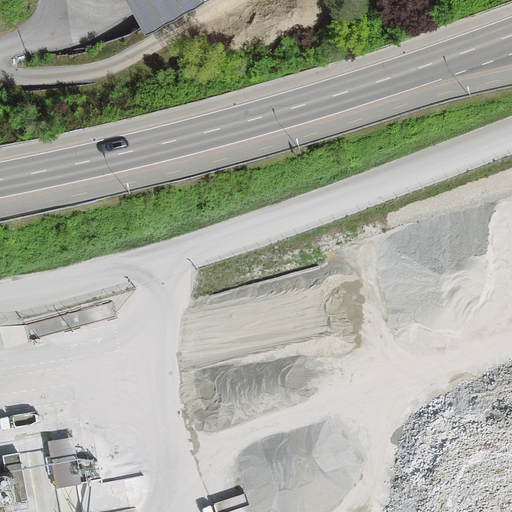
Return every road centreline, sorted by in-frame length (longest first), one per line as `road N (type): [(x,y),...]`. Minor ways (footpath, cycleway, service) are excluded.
road 1 (unclassified): [(0,300),(194,251),(511,129)]
road 2 (primary): [(0,181),(182,141),(418,68)]
